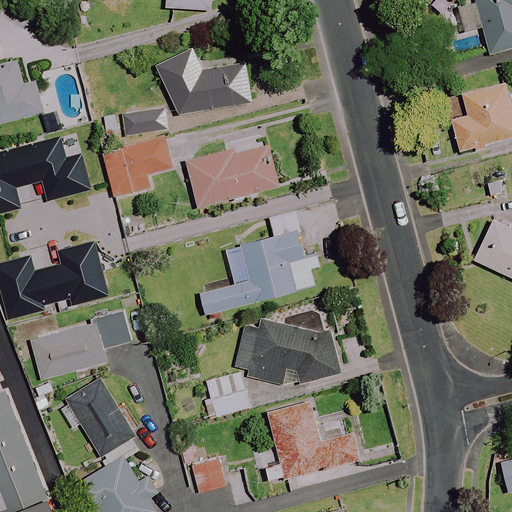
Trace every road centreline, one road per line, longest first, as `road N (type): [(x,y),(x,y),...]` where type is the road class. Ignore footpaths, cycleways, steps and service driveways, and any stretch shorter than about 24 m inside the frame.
road 1 (residential): [(442,412),(332,0)]
road 2 (track): [(0,347),(64,511)]
